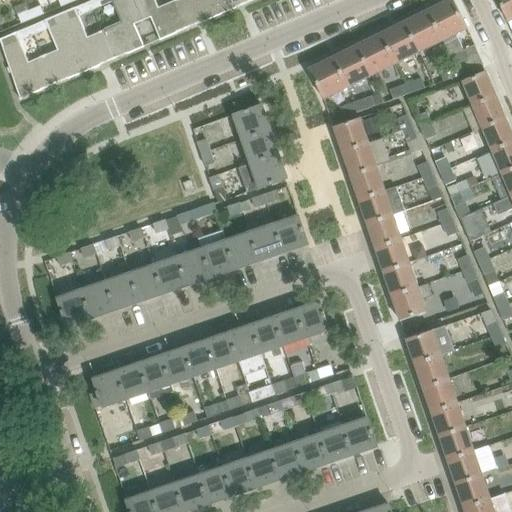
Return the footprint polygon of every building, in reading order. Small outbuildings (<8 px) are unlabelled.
[(135,24),(142,21),(133,0),(93,0),(90,2),(93,11),(113,3),(122,23),(102,31),(114,59),(127,54),(144,47),(135,24)] [(133,0),(142,21),(150,17),(160,40),(177,33),(190,27),(178,0),(176,0),(159,7),(155,0),(133,0)] [(220,15),(213,0),(178,0),(190,27),(203,21),(203,22),(220,15)] [(213,0),(220,15),(236,8),(249,2),(248,0),(213,0)] [(444,40),(456,66),(461,76),(484,67),(475,45),(463,50),(456,34),(468,28),(453,0),(448,0),(436,6),(437,6),(429,10),(444,40)] [(511,0),(497,0),(508,22),(511,19),(511,0)] [(75,7),(60,14),(85,72),(101,65),(114,59),(102,31),(88,37),(79,17),(93,11),(90,2),(75,8),(75,7)] [(40,6),(29,11),(33,19),(44,14),(40,6)] [(444,40),(429,10),(420,15),(420,14),(405,22),(420,52),(444,40)] [(29,11),(18,15),(22,23),(33,19),(29,11)] [(45,20),(31,26),(34,36),(49,30),(57,50),(43,56),(55,84),(68,78),(68,79),(85,72),(60,14),(45,20)] [(381,34),(396,64),(420,52),(405,22),(389,29),(389,30),(381,34)] [(34,36),(31,26),(16,32),(0,38),(0,45),(22,98),(42,90),(55,84),(43,56),(29,62),(20,41),(34,36)] [(372,38),(357,45),(372,76),(396,64),(381,34),(373,38),(372,38)] [(342,53),(333,58),(348,87),(372,76),(357,45),(342,53)] [(319,89),(324,99),(348,87),(333,58),(325,61),(309,69),(319,89)] [(439,73),(443,82),(461,76),(456,66),(439,73)] [(473,105),(496,95),(486,72),(463,82),(473,105)] [(407,83),(411,94),(427,88),(423,77),(407,83)] [(411,94),(407,83),(391,88),(395,99),(411,94)] [(371,95),(356,101),(360,112),(375,106),(371,95)] [(473,105),(482,128),(506,118),(496,95),(473,105)] [(360,112),(356,101),(340,106),(344,117),(360,112)] [(234,115),(243,140),(270,130),(261,105),(234,115)] [(429,111),(418,115),(422,126),(433,122),(429,111)] [(413,126),(408,114),(398,118),(403,130),(413,126)] [(334,127),(340,145),(342,151),(369,142),(360,118),(334,127)] [(511,141),(511,132),(506,118),(482,128),(492,150),(511,141)] [(434,122),(422,126),(428,139),(439,134),(434,122)] [(413,126),(403,130),(409,142),(418,138),(413,126)] [(243,140),(251,164),(278,154),(270,130),(243,140)] [(369,142),(342,151),(350,175),(377,166),(389,162),(381,138),(369,142)] [(207,139),(197,142),(201,154),(211,151),(207,139)] [(511,168),(511,141),(492,150),(502,173),(511,168)] [(215,163),(211,151),(201,154),(206,166),(215,163)] [(251,164),(239,168),(247,192),(284,179),(286,179),(278,154),(251,164)] [(437,161),(442,172),(453,167),(448,156),(437,161)] [(424,177),(433,173),(428,161),(418,165),(424,177)] [(377,166),(350,175),(359,200),(385,190),(377,166)] [(453,167),(442,172),(447,183),(458,179),(453,167)] [(511,196),(511,195),(511,168),(502,173),(494,176),(504,199),(511,196)] [(433,173),(424,177),(434,201),(443,197),(433,173)] [(219,175),(210,178),(214,190),(223,187),(219,175)] [(359,200),(365,220),(367,224),(393,215),(406,210),(398,186),(359,200)] [(472,213),(463,190),(451,195),(461,217),(472,213)] [(265,194),(268,203),(279,199),(276,191),(265,194)] [(265,194),(252,199),(255,207),(268,203),(265,194)] [(511,195),(504,199),(493,204),(498,215),(511,208),(511,195)] [(243,212),(240,202),(228,206),(231,216),(243,212)] [(214,203),(201,208),(189,212),(193,221),(217,213),(216,210),(214,203)] [(444,224),(453,220),(448,208),(438,212),(444,224)] [(472,213),(461,217),(471,240),(491,231),(481,209),(472,213)] [(181,225),(193,221),(189,212),(165,220),(169,230),(171,237),(183,232),(181,225)] [(375,248),(402,239),(393,215),(367,224),(375,248)] [(299,216),(275,225),(284,252),(308,243),(299,216)] [(165,220),(153,224),(157,234),(169,230),(165,220)] [(453,220),(444,224),(449,237),(458,232),(453,220)] [(275,225),(251,233),(260,260),(284,252),(275,225)] [(145,238),(141,228),(129,232),(133,242),(145,238)] [(223,232),(199,240),(202,249),(212,276),(236,268),(226,241),(223,232)] [(226,241),(236,268),(260,260),(251,233),(226,241)] [(121,246),(117,236),(105,240),(109,250),(121,246)] [(383,272),(410,263),(402,239),(375,248),(383,272)] [(97,254),(93,245),(81,249),(84,258),(97,254)] [(476,251),(481,263),(492,258),(487,247),(476,251)] [(178,258),(187,285),(212,276),(202,249),(178,258)] [(57,257),(60,266),(72,262),(70,255),(70,253),(57,257)] [(463,271),(473,267),(468,255),(458,259),(463,271)] [(163,293),(187,285),(178,258),(154,266),(163,293)] [(481,263),(486,275),(497,270),(492,258),(481,263)] [(383,272),(392,296),(418,287),(410,263),(383,272)] [(130,274),(139,301),(163,293),(154,266),(130,274)] [(473,267),(463,271),(469,283),(478,279),(473,267)] [(115,309),(139,301),(130,274),(106,282),(115,309)] [(82,291),(91,318),(115,309),(106,282),(82,291)] [(428,284),(418,287),(392,296),(400,320),(427,311),(423,299),(432,296),(428,284)] [(67,326),(91,318),(82,291),(58,299),(67,326)] [(495,296),(500,308),(511,303),(506,292),(495,296)] [(336,326),(332,312),(325,315),(324,312),(323,312),(320,302),(297,310),(306,336),(336,326)] [(511,305),(511,303),(500,308),(505,320),(511,316),(511,305)] [(297,310),(274,317),(283,344),(306,336),(297,310)] [(274,317),(252,325),(261,351),(283,344),(274,317)] [(487,325),(492,337),(502,333),(497,321),(487,325)] [(264,361),(252,325),(229,333),(238,359),(244,376),(267,368),(264,361)] [(445,326),(406,339),(413,358),(415,364),(442,355),(453,351),(445,326)] [(238,359),(229,333),(207,341),(216,367),(238,359)] [(507,345),(502,333),(492,337),(498,349),(507,345)] [(216,367),(207,341),(184,348),(193,375),(216,367)] [(193,375),(184,348),(161,356),(170,382),(193,375)] [(417,370),(423,388),(450,378),(442,355),(415,364),(417,370)] [(170,382),(161,356),(139,364),(148,390),(151,399),(174,392),(170,382)] [(303,362),(291,366),(294,377),(298,387),(310,383),(306,372),(303,362)] [(148,390),(139,364),(116,371),(125,398),(148,390)] [(125,398),(116,371),(94,379),(98,391),(97,392),(90,395),(95,408),(125,398)] [(291,389),(298,387),(294,377),(288,380),(291,389)] [(429,406),(431,412),(458,402),(450,378),(423,388),(429,406)] [(272,385),(276,395),(288,390),(284,381),(272,385)] [(329,384),(333,394),(344,390),(341,381),(329,384)] [(329,384),(317,389),(320,398),(333,394),(329,384)] [(250,393),(253,402),(265,398),(262,389),(250,393)] [(305,392),(293,397),(296,406),(308,402),(305,392)] [(227,400),(230,410),(243,406),(239,396),(227,400)] [(284,410),(281,401),(269,405),(272,414),(284,410)] [(467,426),(458,402),(431,412),(433,418),(439,436),(467,426)] [(204,408),(208,418),(220,414),(217,404),(204,408)] [(260,419),(257,409),(245,413),(248,423),(260,419)] [(182,416),(185,425),(197,421),(194,412),(182,416)] [(236,427),(233,417),(221,421),(224,431),(236,427)] [(368,418),(344,427),(353,454),(377,446),(369,420),(368,418)] [(159,423),(162,433),(175,429),(171,419),(159,423)] [(212,435),(209,425),(196,429),(200,439),(212,435)] [(475,451),(467,426),(439,436),(448,460),(475,451)] [(149,427),(137,431),(140,440),(152,436),(149,428),(149,427)] [(329,462),(353,454),(344,427),(320,435),(329,462)] [(188,443),(184,434),(172,438),(176,447),(188,443)] [(320,435),(296,443),(305,470),(329,462),(320,435)] [(0,464),(9,461),(0,437),(0,436),(0,464)] [(169,439),(160,442),(163,451),(172,448),(169,439)] [(163,451),(160,442),(148,446),(151,456),(164,451),(163,451)] [(281,478),(305,470),(296,443),(271,451),(281,478)] [(475,451),(448,460),(456,484),(483,475),(498,469),(490,445),(475,451)] [(137,450),(125,454),(128,464),(131,462),(134,461),(140,459),(137,450)] [(271,451),(247,460),(257,487),(281,478),(271,451)] [(247,460),(223,468),(232,495),(257,487),(247,460)] [(232,495),(223,468),(199,476),(208,503),(232,495)] [(491,499),(483,475),(456,484),(464,508),(491,499)] [(208,503),(199,476),(175,484),(184,511),(208,503)] [(182,511),(184,511),(175,484),(151,492),(157,511),(182,511)] [(157,511),(151,492),(127,501),(130,511),(157,511)] [(495,511),(491,499),(464,508),(465,511),(495,511)]
